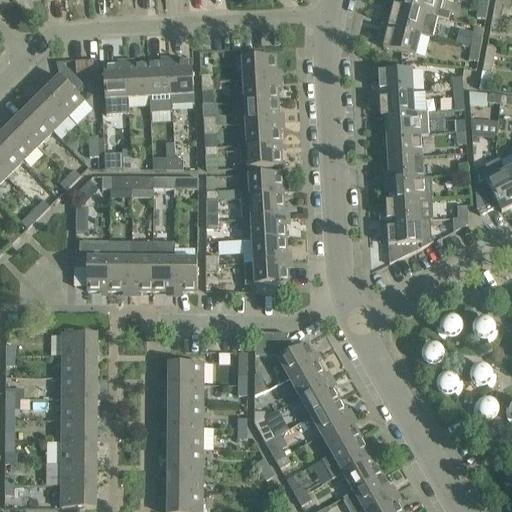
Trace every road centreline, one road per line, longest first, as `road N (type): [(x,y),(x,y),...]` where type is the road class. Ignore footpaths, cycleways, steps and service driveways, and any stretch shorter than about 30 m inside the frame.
road 1 (residential): [(27,57),(55,32),(332,14)]
road 2 (unclassified): [(350,307),(332,169),(332,14)]
road 3 (unclassified): [(464,511),(357,318)]
road 4 (residential): [(350,307),(327,319),(177,320)]
road 5 (residential): [(357,318),(511,245)]
